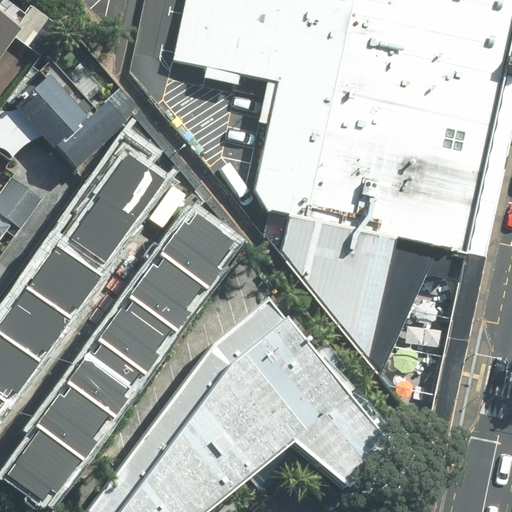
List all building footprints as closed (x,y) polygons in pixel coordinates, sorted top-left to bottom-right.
[(256,148),(252,163),(248,185),(246,192),(258,215),(278,220),(383,242),(458,258),(511,4),(511,0),(181,0),(178,14),(170,53),(167,63),(239,79),(269,86),(265,103),(262,118),(259,133),(256,148)] [(452,285),(422,428),(419,442),(443,447),(511,107),(511,4),(458,258),(452,285)] [(0,52),(12,36),(0,27),(0,52)] [(7,112),(65,175),(116,130),(97,109),(80,124),(41,81),(7,112)] [(50,240),(102,276),(171,179),(120,143),(50,240)] [(0,233),(10,241),(38,202),(6,179),(0,187),(0,233)] [(237,242),(193,210),(161,254),(205,286),(237,242)] [(278,220),(273,252),(376,374),(419,279),(452,285),(458,258),(383,242),(278,220)] [(102,276),(50,240),(19,285),(70,320),(102,276)] [(205,286),(161,254),(128,299),(173,331),(205,286)] [(70,320),(19,285),(0,310),(0,338),(38,365),(70,320)] [(173,331),(128,299),(96,343),(140,375),(173,331)] [(79,511),(201,511),(219,497),(274,452),(331,500),(386,454),(257,300),(238,316),(201,351),(79,511)] [(38,365),(0,338),(0,405),(6,409),(38,365)] [(140,375),(96,343),(64,387),(108,419),(140,375)] [(108,419),(64,387),(31,431),(75,463),(108,419)] [(75,463),(31,431),(0,474),(0,476),(43,507),(75,463)] [(386,454),(331,500),(348,511),(404,511),(418,473),(386,454)]
